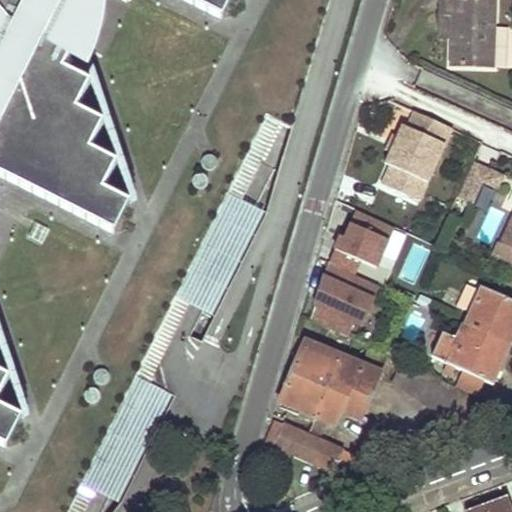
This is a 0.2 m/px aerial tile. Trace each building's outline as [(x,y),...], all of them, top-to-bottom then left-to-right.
[(0,0),(0,451),(3,453),(19,423),(0,413),(0,394),(6,383),(0,380),(0,183),(112,239),(127,208),(101,195),(115,167),(89,154),(102,127),(75,113),(88,86),(64,73),(73,55),(81,59),(84,53),(89,38),(92,27),(95,13),(96,0),(173,0),(220,22),(231,0),(0,0)] [(492,67),(495,0),(441,0),(440,32),(454,33),(454,43),(453,65),(492,67)] [(440,43),(454,43),(454,33),(440,32),(440,43)] [(452,129),(414,112),(407,128),(389,166),(381,184),(418,202),(452,129)] [(280,124),(264,116),(67,511),(83,511),(94,490),(122,504),(175,397),(153,384),(191,303),(217,317),(266,214),(244,201),(280,124)] [(389,166),(407,128),(403,126),(397,137),(393,135),(386,150),(390,152),(385,164),(389,166)] [(504,175),(475,162),(459,198),(473,204),(482,183),(497,189),(504,175)] [(511,219),(500,244),(511,249),(511,219)] [(382,256),(394,261),(405,235),(393,230),(382,256)] [(365,248),(341,237),(328,264),(353,276),(365,248)] [(353,276),(328,264),(311,321),(369,348),(377,331),(360,324),(367,309),(348,300),(353,276)] [(511,301),(482,289),(465,327),(510,347),(511,343),(511,301)] [(443,335),(432,358),(485,382),(495,361),(503,365),(510,347),(465,327),(463,326),(456,341),(443,335)] [(307,343),(281,405),(315,419),(326,424),(337,428),(345,409),(363,417),(378,382),(346,368),(349,361),(337,356),(334,363),(322,357),(325,351),(307,343)] [(369,348),(364,360),(383,369),(388,357),(369,348)] [(337,356),(325,351),(322,357),(334,363),(337,356)] [(381,375),(349,361),(346,368),(378,382),(381,375)] [(503,365),(495,361),(485,382),(493,386),(503,365)] [(392,384),(444,419),(460,391),(403,365),(392,384)] [(326,424),(315,419),(309,433),(320,438),(326,424)] [(277,423),(264,449),(288,459),(290,455),(333,474),(337,465),(358,473),(362,461),(277,423)] [(511,511),(511,509),(508,499),(483,508),(471,511),(511,511)]
